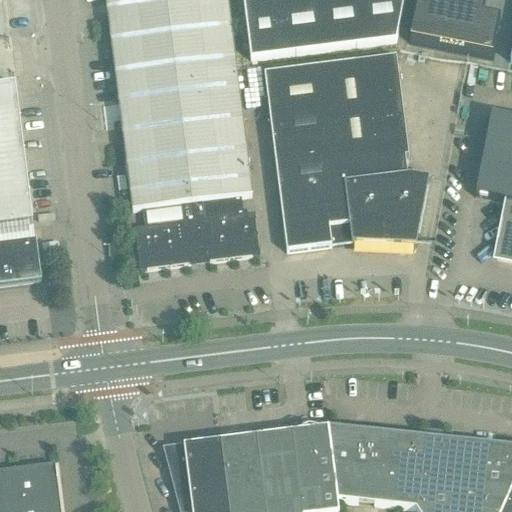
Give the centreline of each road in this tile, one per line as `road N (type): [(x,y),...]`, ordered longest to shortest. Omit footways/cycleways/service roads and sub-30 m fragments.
road 1 (tertiary): [(104,369),(336,341),(402,340),(511,355)]
road 2 (unclassified): [(57,0),(100,339)]
road 3 (unclassified): [(137,511),(104,369)]
